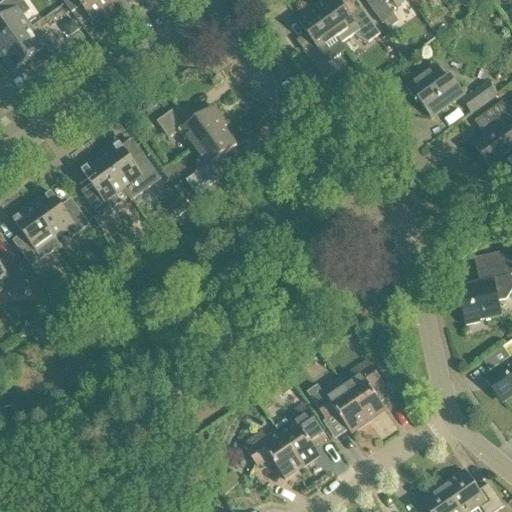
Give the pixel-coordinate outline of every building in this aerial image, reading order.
[(0,52),(31,30),(23,18),(31,13),(21,0),(8,0),(0,6),(0,11),(5,18),(0,22),(0,52)] [(120,3),(117,0),(60,0),(72,15),(82,8),(92,22),(120,3)] [(352,0),(350,0),(342,7),(336,0),(331,0),(317,10),(317,11),(337,40),(338,39),(342,46),(355,37),(357,40),(368,45),(379,37),(352,0)] [(374,0),(367,5),(382,26),(384,25),(389,31),(399,24),(385,6),(393,0),(374,0)] [(334,50),(331,45),(337,40),(317,11),(317,10),(315,7),(296,21),(307,36),(298,43),(323,79),(333,71),(329,66),(334,62),(334,50)] [(73,21),(63,28),(70,38),(80,31),(73,21)] [(40,41),(31,30),(0,52),(0,56),(13,74),(34,59),(41,69),(61,54),(47,36),(40,41)] [(444,114),(466,98),(452,79),(448,82),(438,67),(406,90),(417,105),(420,103),(431,120),(442,112),(444,114)] [(489,85),(462,104),(472,117),(498,98),(489,85)] [(490,171),(511,155),(511,132),(510,130),(511,128),(511,116),(504,104),(475,124),(487,141),(475,149),(490,171)] [(182,132),(195,150),(224,129),(224,130),(227,128),(214,109),(190,125),(178,109),(157,124),(169,141),(182,132)] [(195,150),(201,160),(199,161),(196,173),(198,175),(187,183),(197,197),(233,171),(223,158),(237,148),(224,130),(224,129),(195,150)] [(161,182),(158,178),(143,156),(133,163),(120,146),(111,153),(110,150),(102,156),(103,158),(101,160),(123,191),(124,191),(132,202),(161,182)] [(123,191),(101,160),(99,161),(97,159),(89,165),(91,167),(82,174),(94,191),(84,198),(100,220),(118,207),(113,199),(123,191)] [(35,207),(33,209),(55,240),(66,232),(72,240),(90,227),(74,205),(64,212),(52,195),(43,202),(41,199),(34,205),(35,207)] [(181,202),(171,210),(178,220),(189,213),(181,202)] [(55,240),(33,209),(30,211),(29,208),(21,214),(23,216),(14,223),(26,240),(16,247),(32,269),(61,248),(55,240)] [(128,241),(116,250),(124,261),(136,252),(128,241)] [(511,252),(475,261),(478,274),(510,267),(511,266),(511,252)] [(0,289),(2,288),(8,296),(27,283),(11,261),(1,268),(0,266),(0,289)] [(502,318),(498,303),(508,301),(511,294),(511,276),(510,267),(478,274),(480,284),(457,289),(466,328),(481,324),(481,322),(502,318)] [(511,343),(503,350),(511,362),(488,379),(505,405),(511,400),(511,343)] [(345,389),(369,425),(387,413),(372,391),(382,384),(368,362),(350,374),(355,382),(345,389)] [(345,389),(340,381),(321,394),(317,388),(307,395),(326,422),(337,415),(352,437),(369,425),(345,389)] [(320,459),(314,450),(327,441),(304,406),(284,420),(289,427),(278,434),(303,470),(320,459)] [(303,470),(278,434),(268,441),(263,434),(243,448),(258,469),(271,460),(286,482),(303,470)] [(217,447),(213,456),(222,460),(226,451),(217,447)] [(453,482),(443,488),(459,511),(499,511),(504,509),(489,486),(478,494),(464,472),(452,480),(453,482)] [(218,484),(223,492),(239,480),(234,473),(218,484)] [(459,511),(443,488),(433,495),(432,494),(421,502),(427,511),(459,511)]
